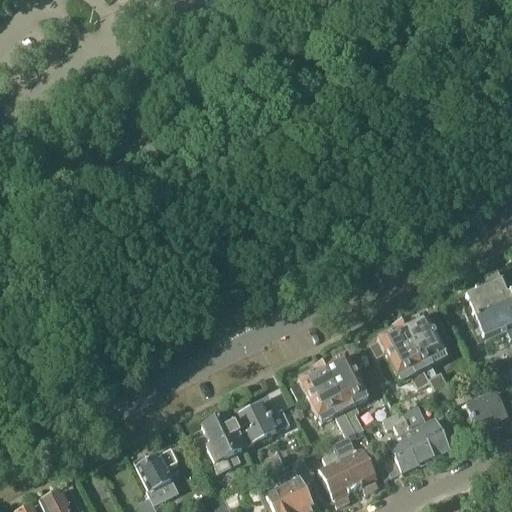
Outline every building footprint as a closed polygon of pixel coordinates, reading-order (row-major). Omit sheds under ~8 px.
[(149,38),(170,19),(162,10),(141,29),(149,38)] [(466,326),(511,306),(508,298),(507,298),(500,283),(498,284),(495,276),(482,282),(485,289),(463,298),(469,311),(461,314),(466,326)] [(450,332),(461,326),(450,305),(439,310),(450,332)] [(511,308),(511,306),(466,326),(470,336),(471,336),(477,349),(505,337),(508,344),(511,342),(511,308)] [(399,332),(426,384),(435,380),(427,366),(443,358),(431,335),(439,331),(433,319),(425,323),(423,320),(408,328),(408,327),(399,332)] [(376,348),(368,352),(375,364),(383,360),(395,383),(410,375),(413,380),(409,382),(416,395),(428,389),(426,384),(399,332),(390,336),(390,337),(375,345),(376,348)] [(328,367),(319,372),(355,438),(362,435),(354,419),(357,417),(354,410),(366,404),(363,399),(364,398),(352,375),(361,371),(354,359),(346,363),(344,360),(329,368),(328,367)] [(503,390),(493,371),(484,376),(493,395),(503,390)] [(316,423),(331,415),(345,443),(348,442),(355,438),(319,372),(311,376),(311,377),(296,385),(298,388),(290,393),(296,405),(304,400),(316,423)] [(439,378),(435,380),(426,384),(428,389),(434,399),(447,393),(439,378)] [(504,424),(492,401),(491,400),(465,413),(477,438),(478,437),(503,424),(504,424)] [(275,418),(266,401),(246,411),(248,416),(234,423),(248,451),(288,430),(281,416),(275,418)] [(416,409),(399,417),(424,466),(455,451),(448,436),(439,441),(433,427),(426,431),(416,409)] [(424,466),(399,417),(381,426),(385,435),(392,431),(398,444),(386,450),(391,460),(381,465),(389,483),(424,466)] [(233,460),(239,457),(234,446),(237,445),(231,431),(227,433),(223,423),(199,435),(200,436),(192,440),(200,456),(203,455),(215,479),(238,468),(233,460)] [(331,450),(334,456),(353,496),(360,492),(364,499),(376,493),(372,486),(373,486),(359,456),(355,458),(348,442),(345,443),(331,450)] [(344,500),(353,496),(334,456),(321,463),(326,472),(317,476),(331,506),(332,506),(334,511),(336,511),(347,507),(344,500)] [(145,496),(153,510),(177,498),(165,474),(173,470),(166,457),(158,461),(145,467),(143,461),(133,466),(147,495),(145,496)] [(278,461),(253,473),(258,484),(283,472),(278,461)] [(301,489),(311,484),(301,464),(291,469),(301,489)] [(280,494),(278,495),(276,493),(272,492),(267,495),(265,498),(265,502),(263,503),(268,511),(312,511),(307,501),(304,503),(296,487),(295,487),(291,479),(276,486),(280,494)] [(61,497),(39,508),(40,511),(75,511),(72,505),(67,508),(61,497)] [(212,511),(226,511),(222,503),(211,509),(212,511)]
